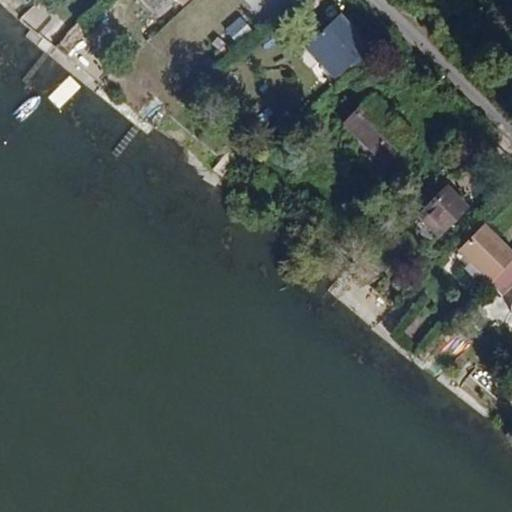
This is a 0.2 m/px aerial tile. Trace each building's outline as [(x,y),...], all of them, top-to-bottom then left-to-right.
[(243,16),(226,29),(236,42),(253,29),(243,16)] [(335,80),(368,48),(337,17),(304,48),(335,80)] [(360,96),(375,80),(365,71),(350,87),(360,96)] [(384,165),(411,135),(370,95),(341,124),(384,165)] [(491,140),(496,135),(486,126),(481,131),(491,140)] [(469,168),(490,146),(477,134),(457,155),(469,168)] [(424,215),(443,233),(467,208),(448,189),(424,215)] [(490,283),(511,261),(511,256),(483,226),(458,250),(490,283)] [(511,261),(490,283),(503,296),(511,286),(511,261)] [(492,339),(511,352),(511,302),(510,305),(509,311),(511,320),(492,339)] [(434,360),(451,343),(437,330),(421,347),(434,360)]
